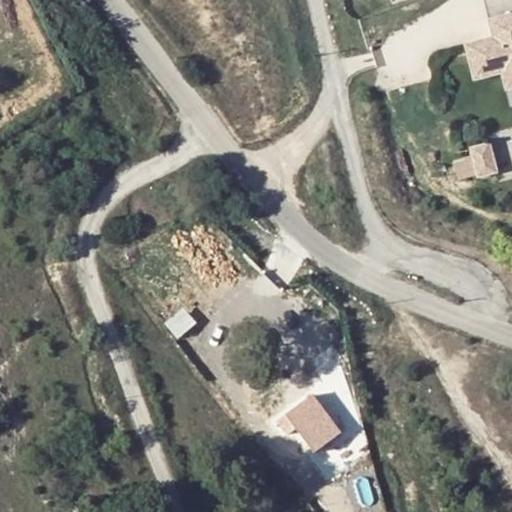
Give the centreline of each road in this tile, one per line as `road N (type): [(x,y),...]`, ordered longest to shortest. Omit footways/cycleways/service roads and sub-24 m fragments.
road 1 (unclassified): [(211,127),(96,210),(83,254),(179,511)]
road 2 (unclassified): [(483,329),(485,289),(397,253),(375,231),(336,95)]
road 3 (unclassified): [(256,182),(317,245),(365,279),(483,329)]
road 4 (unclassified): [(109,0),(211,127)]
